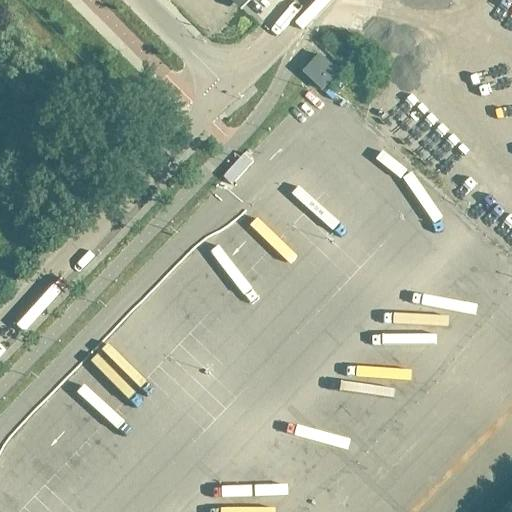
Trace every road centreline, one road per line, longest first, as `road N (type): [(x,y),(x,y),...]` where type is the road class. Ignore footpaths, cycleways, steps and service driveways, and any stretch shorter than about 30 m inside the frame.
road 1 (residential): [(0,329),(226,90)]
road 2 (unclassified): [(226,90),(137,0)]
road 3 (unclassified): [(226,90),(312,0)]
